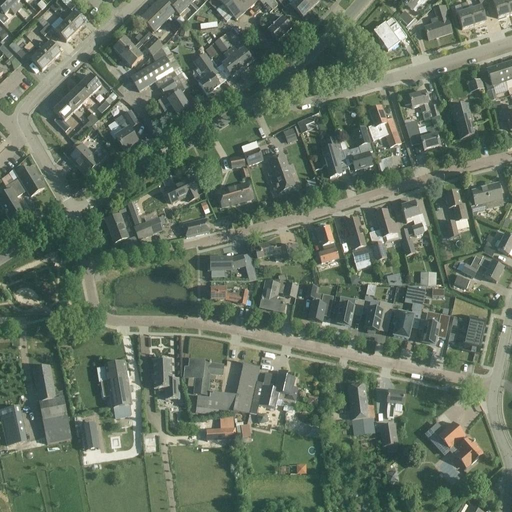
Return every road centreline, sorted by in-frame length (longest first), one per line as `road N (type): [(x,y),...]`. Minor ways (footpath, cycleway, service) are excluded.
road 1 (residential): [(90,271),(511,156)]
road 2 (unclassified): [(493,387),(219,327),(96,321)]
road 3 (residential): [(260,98),(301,104),(511,40)]
road 4 (tertiary): [(73,214),(260,98)]
road 5 (residential): [(19,118),(138,0)]
road 6 (tertiary): [(260,98),(361,0)]
